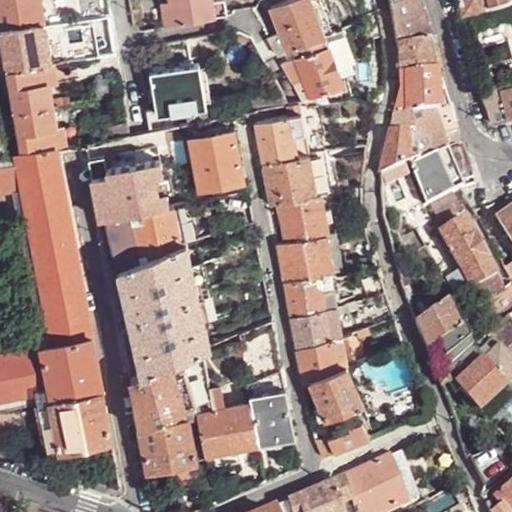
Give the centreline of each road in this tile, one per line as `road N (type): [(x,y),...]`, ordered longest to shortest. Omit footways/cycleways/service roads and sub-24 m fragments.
road 1 (residential): [(239,113),(307,477),(227,511)]
road 2 (residential): [(135,511),(66,148)]
road 3 (residential): [(376,228),(401,323),(480,511)]
road 4 (residential): [(126,39),(247,18),(290,96)]
road 5 (residential): [(433,0),(478,148),(511,159)]
